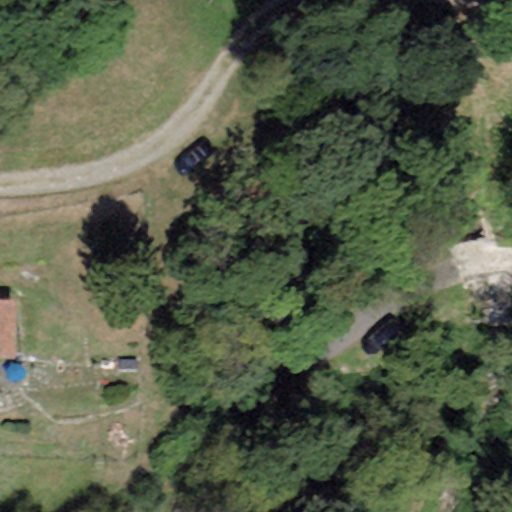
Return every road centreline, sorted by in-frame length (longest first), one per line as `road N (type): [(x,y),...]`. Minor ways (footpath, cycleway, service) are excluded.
road 1 (unclassified): [(511,268),(474,269),(415,289),(284,380),(251,415),(194,511)]
road 2 (unclassified): [(0,185),(82,176),(126,164),(164,141),(242,37),(299,0)]
